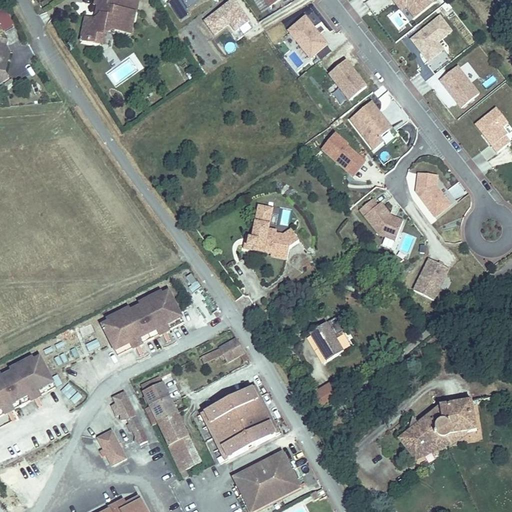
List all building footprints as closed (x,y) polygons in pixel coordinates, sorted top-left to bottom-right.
[(200,0),(176,0),(183,11),(200,0)] [(281,0),(260,0),(266,9),(281,0)] [(436,2),(434,0),(395,0),(396,1),(397,0),(403,0),(416,17),(436,2)] [(245,23),(230,2),(201,22),(211,35),(228,23),(233,31),(245,23)] [(86,15),(83,28),(90,30),(88,40),(102,43),(105,34),(112,28),(131,32),(136,11),(98,3),(95,17),(86,15)] [(6,7),(0,10),(0,24),(4,32),(16,26),(6,7)] [(443,17),(414,40),(432,62),(447,50),(441,43),(454,32),(443,17)] [(326,48),(304,20),(287,33),(309,61),(326,48)] [(250,30),(245,23),(233,31),(229,34),(234,41),(250,30)] [(0,39),(0,85),(3,84),(0,81),(0,73),(1,70),(9,71),(13,52),(7,51),(9,42),(0,39)] [(365,90),(345,63),(327,77),(348,103),(365,90)] [(482,96),(461,68),(444,81),(465,109),(482,96)] [(377,115),(370,106),(349,122),(373,154),(382,146),(379,142),(389,134),(375,116),(377,115)] [(511,136),(511,134),(508,129),(511,125),(511,121),(502,109),(482,125),(503,153),(511,146),(511,138),(511,137),(511,136)] [(377,115),(375,116),(389,134),(392,131),(379,113),(377,115)] [(333,138),(320,153),(346,177),(358,162),(345,151),(346,149),(333,138)] [(358,162),(346,177),(351,181),(364,167),(358,162)] [(415,197),(434,222),(450,211),(441,200),(435,192),(437,181),(418,178),(415,197)] [(447,195),(441,200),(450,211),(456,206),(447,195)] [(248,250),(274,254),(274,257),(291,259),(293,249),(302,242),(294,232),(288,236),(278,235),(278,231),(271,230),(275,206),(261,204),(256,240),(252,240),(252,244),(249,244),(248,250)] [(371,204),(358,214),(377,238),(393,246),(402,227),(390,222),(379,208),(376,211),(371,204)] [(431,306),(446,275),(426,265),(411,295),(431,306)] [(127,307),(110,316),(112,321),(122,341),(124,345),(173,321),(171,316),(176,313),(166,293),(160,296),(157,291),(141,300),(144,304),(130,312),(127,307)] [(124,345),(127,351),(182,323),(176,313),(171,316),(173,321),(124,345)] [(122,341),(112,321),(105,324),(115,344),(122,341)] [(327,322),(312,334),(330,359),(345,347),(327,322)] [(79,328),(83,337),(95,332),(92,324),(79,328)] [(89,352),(101,347),(98,339),(86,344),(89,352)] [(120,354),(127,351),(124,345),(122,341),(115,344),(120,354)] [(241,355),(235,345),(204,360),(209,370),(241,355)] [(75,358),(84,353),(80,347),(71,352),(75,358)] [(0,409),(45,385),(43,380),(50,377),(40,358),(32,362),(29,358),(11,367),(13,372),(2,378),(0,374),(0,409)] [(0,417),(56,388),(50,377),(43,380),(45,385),(0,409),(0,417)] [(341,393),(332,379),(313,392),(322,406),(336,397),(341,393)] [(165,380),(143,390),(149,404),(158,423),(171,450),(193,439),(165,380)] [(73,406),(82,398),(70,383),(60,391),(73,406)] [(252,390),(204,411),(224,455),(271,434),(252,390)] [(124,392),(111,399),(122,421),(125,421),(139,449),(150,444),(124,392)] [(473,400),(468,401),(470,414),(477,413),(476,400),(473,400)] [(468,401),(439,405),(442,419),(440,423),(439,426),(440,430),(442,432),(445,433),(452,434),(472,431),(480,430),(477,413),(470,414),(468,401)] [(442,419),(439,405),(399,437),(399,438),(419,461),(452,434),(445,433),(442,432),(440,430),(439,426),(440,423),(442,419)] [(95,437),(107,468),(125,461),(113,430),(95,437)] [(283,457),(235,480),(250,511),(258,511),(300,492),(283,457)]
